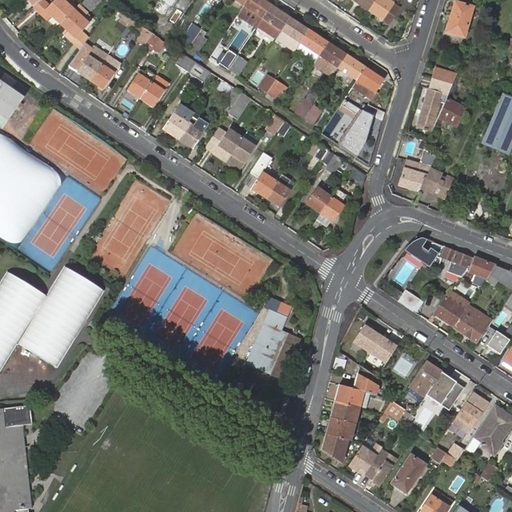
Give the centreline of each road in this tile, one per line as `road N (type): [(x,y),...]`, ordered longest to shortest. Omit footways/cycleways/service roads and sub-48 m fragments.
road 1 (residential): [(345,279),(76,101),(0,36)]
road 2 (unknown): [(294,457),(111,360),(101,365),(72,435)]
road 3 (residential): [(511,392),(345,279)]
road 4 (tertiary): [(345,279),(294,457)]
road 5 (residential): [(384,223),(379,177),(412,67)]
road 6 (tertiary): [(511,258),(418,222),(384,223)]
road 7 (residential): [(308,0),(412,67)]
